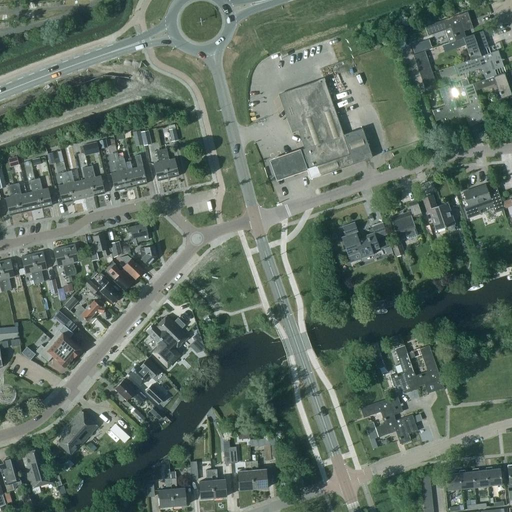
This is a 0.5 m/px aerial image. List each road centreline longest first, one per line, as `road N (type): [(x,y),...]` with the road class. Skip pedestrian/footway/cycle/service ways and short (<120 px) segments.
road 1 (residential): [(0,434),(36,424),(198,241)]
road 2 (tertiary): [(346,483),(255,219)]
road 3 (residential): [(287,209),(458,155),(511,150)]
road 4 (residential): [(0,242),(147,204),(167,210),(198,241)]
road 5 (tertiary): [(255,219),(210,50)]
road 6 (unclassified): [(346,483),(511,426)]
road 7 (primary): [(0,93),(117,49)]
